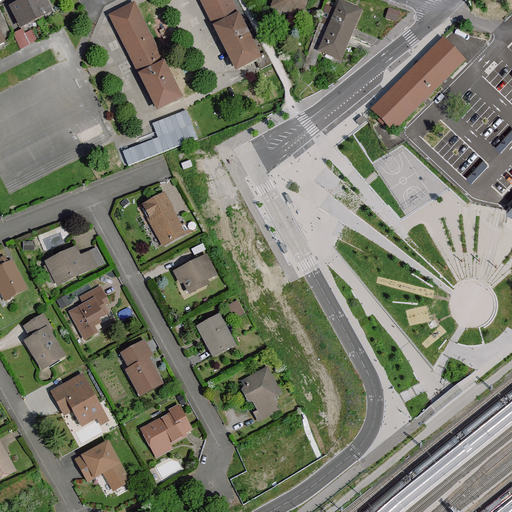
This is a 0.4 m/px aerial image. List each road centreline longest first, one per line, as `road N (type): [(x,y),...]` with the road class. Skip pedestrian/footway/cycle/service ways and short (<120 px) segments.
road 1 (residential): [(90,196),(221,442),(211,482)]
road 2 (track): [(329,511),(511,364)]
road 3 (residential): [(444,7),(307,122)]
road 4 (residential): [(0,373),(77,511)]
